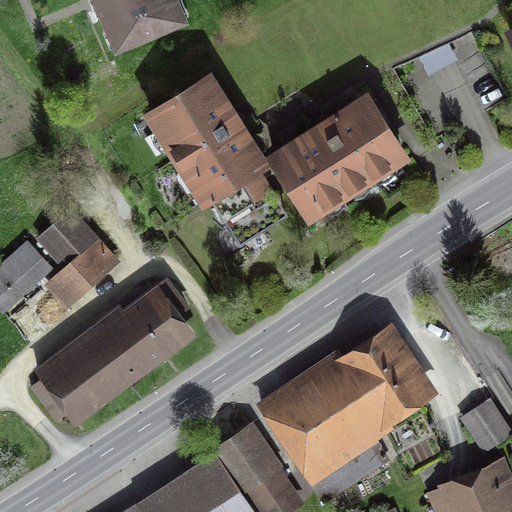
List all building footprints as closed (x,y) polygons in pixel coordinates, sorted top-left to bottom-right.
[(84,0),(108,54),(182,22),(172,0),(84,0)] [(511,26),(493,35),(511,75),(511,26)] [(210,78),(150,116),(202,199),(208,195),(255,166),(262,162),(210,78)] [(366,99),(272,157),(309,216),(403,157),(366,99)] [(255,166),(208,195),(234,236),(281,207),(255,166)] [(70,209),(40,234),(66,265),(54,276),(75,301),(118,265),(70,209)] [(43,271),(23,247),(0,265),(0,311),(7,320),(42,291),(33,280),(43,271)] [(170,285),(43,380),(78,426),(192,341),(176,320),(189,310),(170,285)] [(383,323),(255,413),(309,489),(436,399),(383,323)] [(511,439),(489,404),(462,422),(485,457),(511,439)] [(248,425),(215,448),(257,511),(297,511),(304,508),(248,425)] [(247,511),(209,455),(123,511),(247,511)] [(511,511),(511,480),(505,463),(427,494),(433,511),(511,511)]
